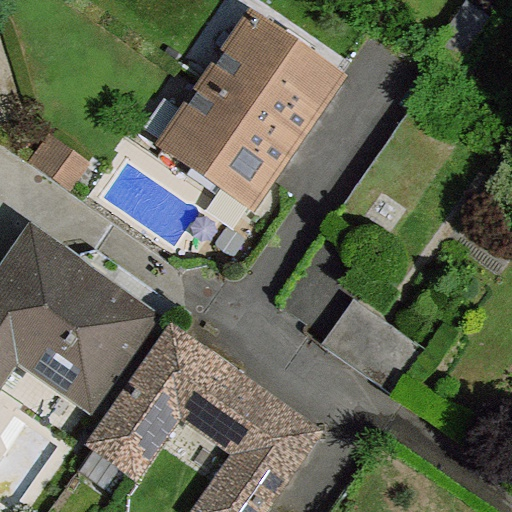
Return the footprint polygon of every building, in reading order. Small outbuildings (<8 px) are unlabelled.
[(347,83),(256,21),(168,150),(259,212),(347,83)] [(369,189),(423,213),(459,133),(405,109),(369,189)] [(169,317),(38,228),(0,283),(0,399),(6,403),(29,369),(99,418),(169,317)] [(428,351),(363,303),(329,349),(395,398),(428,351)] [(200,511),(280,511),(335,433),(185,331),(102,452),(143,480),(182,424),(236,460),(200,511)]
